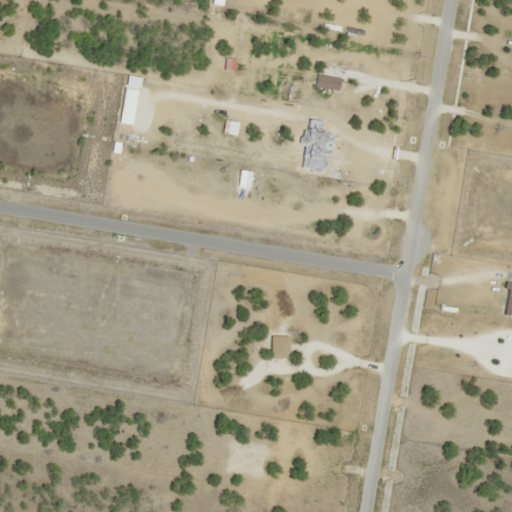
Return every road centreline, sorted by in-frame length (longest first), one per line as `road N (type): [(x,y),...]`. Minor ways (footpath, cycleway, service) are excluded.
road 1 (residential): [(365,511),(449,0)]
road 2 (residential): [(405,272),(0,205)]
